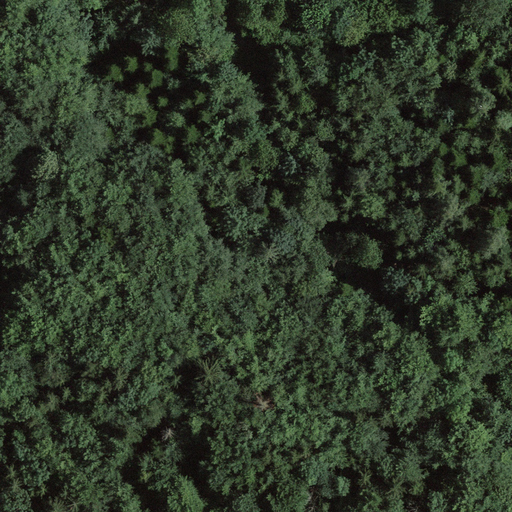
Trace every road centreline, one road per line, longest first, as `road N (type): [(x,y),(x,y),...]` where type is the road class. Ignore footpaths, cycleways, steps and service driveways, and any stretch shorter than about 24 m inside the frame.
road 1 (track): [(252,40),(253,88),(303,223),(461,382),(511,408)]
road 2 (track): [(511,11),(291,47),(135,0)]
